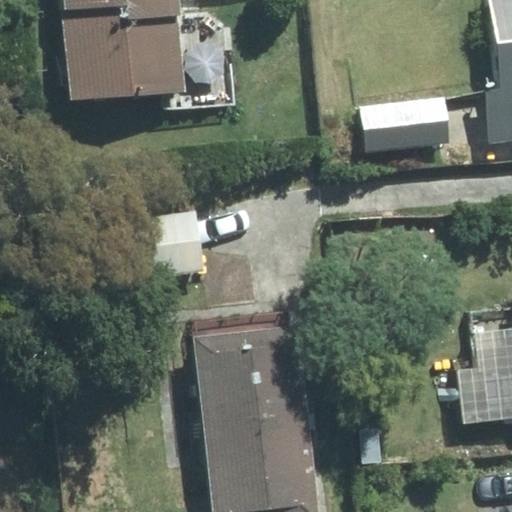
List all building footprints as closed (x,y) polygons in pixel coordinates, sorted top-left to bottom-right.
[(55,0),(65,103),(180,93),(172,0),(55,0)] [(511,0),(482,0),(494,102),(511,99),(511,0)] [(360,151),(446,142),(441,99),(356,108),(356,114),(323,118),(327,152),(360,148),(360,151)] [(120,281),(200,272),(194,212),(113,220),(120,281)] [(208,511),(314,511),(294,327),(189,339),(208,511)] [(361,459),(384,456),(382,432),(359,433),(361,459)]
